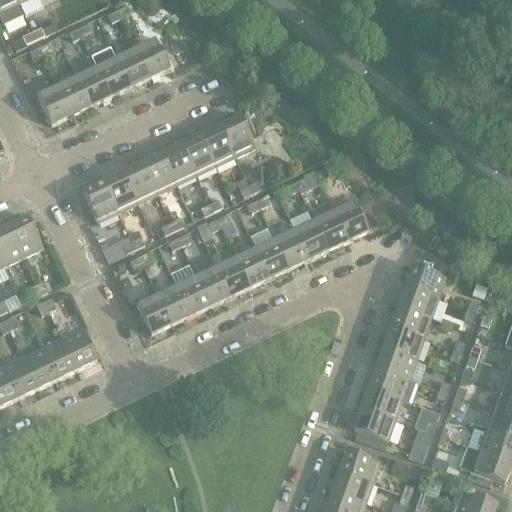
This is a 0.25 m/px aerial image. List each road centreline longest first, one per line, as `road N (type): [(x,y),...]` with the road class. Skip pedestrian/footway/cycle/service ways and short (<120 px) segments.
road 1 (residential): [(288,511),(357,315),(353,293),(333,289),(138,383)]
road 2 (unclassified): [(511,185),(274,0)]
road 3 (residential): [(138,383),(37,174)]
road 4 (residential): [(37,174),(210,93)]
road 5 (residential): [(138,383),(0,449)]
